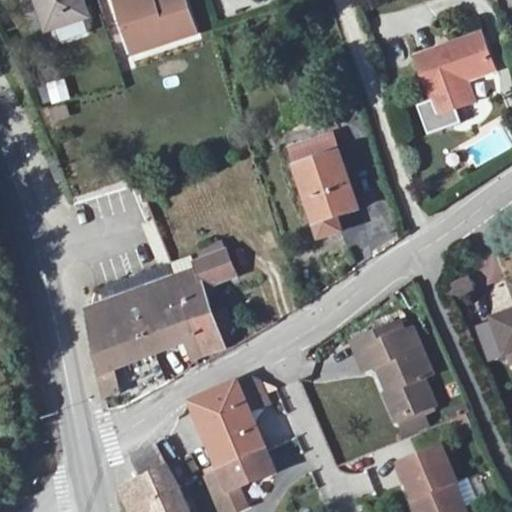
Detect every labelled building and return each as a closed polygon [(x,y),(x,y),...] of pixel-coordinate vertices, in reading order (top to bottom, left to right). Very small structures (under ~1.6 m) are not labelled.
[(82,22),(74,0),(33,0),(45,34),(82,22)] [(127,0),(124,1),(123,0),(105,0),(123,54),(188,33),(177,0),(127,0)] [(479,38),(415,57),(433,115),(466,106),(460,81),(489,74),(479,38)] [(46,89),(49,105),(66,101),(63,85),(46,89)] [(66,101),(49,105),(51,115),(69,111),(66,101)] [(350,219),(330,149),(289,162),(314,241),(330,234),(328,227),(350,219)] [(186,263),(189,272),(225,259),(221,249),(186,263)] [(88,307),(82,308),(100,395),(109,392),(106,368),(183,343),(193,372),(198,370),(221,358),(217,348),(212,334),(202,308),(210,292),(234,283),(225,259),(189,272),(199,298),(154,314),(142,288),(88,307)] [(112,295),(153,281),(149,272),(109,286),(112,295)] [(468,276),(451,283),(458,298),(475,291),(468,276)] [(357,353),(404,334),(399,322),(352,342),(357,353)] [(511,351),(511,322),(491,329),(500,355),(511,351)] [(397,422),(423,411),(434,407),(423,379),(432,375),(412,330),(404,334),(357,353),(365,372),(378,366),(389,392),(385,393),(397,422)] [(222,331),(212,334),(217,348),(227,345),(222,331)] [(155,360),(125,368),(133,397),(163,389),(155,360)] [(238,385),(250,413),(270,405),(261,382),(252,379),(238,385)] [(250,413),(238,385),(238,383),(191,404),(220,471),(205,476),(219,511),(235,511),(246,507),(239,489),(275,474),(267,453),(250,413)] [(423,411),(397,422),(401,431),(427,421),(423,411)] [(188,511),(180,491),(155,446),(131,458),(143,482),(122,492),(132,511),(188,511)] [(438,449),(399,465),(413,501),(417,500),(421,511),(459,511),(449,487),(452,485),(438,449)] [(463,511),(452,485),(449,487),(459,511),(463,511)] [(415,511),(421,511),(417,500),(413,501),(411,502),(415,511)]
